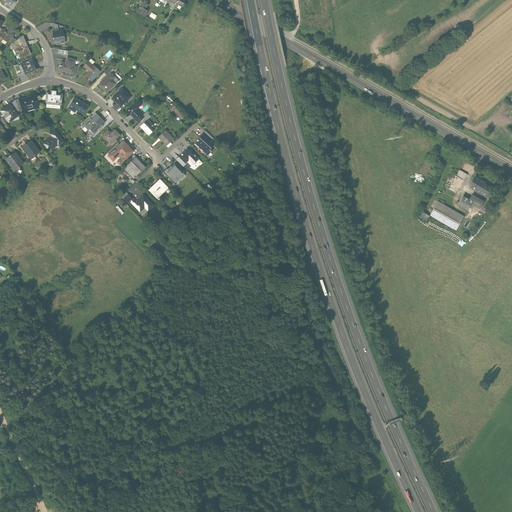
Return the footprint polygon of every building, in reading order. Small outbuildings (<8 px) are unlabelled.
[(142,1),(139,7),(145,10),(148,5),(142,1)] [(146,11),(145,10),(139,7),(136,12),(143,16),(146,11)] [(7,25),(0,36),(8,41),(11,37),(12,37),(13,35),(12,34),(15,29),(7,25)] [(52,33),(54,43),(60,42),(60,43),(65,42),(62,29),(55,30),(55,32),(52,33)] [(11,44),(10,45),(12,50),(13,50),(15,55),(17,55),(19,59),(30,54),(23,36),(16,40),(11,44)] [(61,62),(58,70),(73,75),(76,67),(73,66),(75,60),(67,57),(65,63),(61,62)] [(31,60),(21,64),(25,74),(36,70),(31,60)] [(84,75),(91,81),(100,72),(92,64),(88,61),(83,66),(88,71),(84,75)] [(25,75),(25,74),(21,64),(10,69),(14,80),(25,75)] [(104,73),(107,75),(110,72),(114,68),(111,65),(104,73)] [(98,85),(106,93),(118,80),(110,72),(107,75),(100,82),(98,85)] [(112,98),(120,107),(122,105),(126,101),(130,97),(122,88),(112,98)] [(49,93),(46,93),(46,94),(45,101),(45,105),(62,105),(62,99),(62,94),(57,94),(57,91),(49,91),(49,93)] [(40,108),(35,92),(29,94),(30,96),(19,99),(22,111),(23,112),(35,108),(35,109),(40,108)] [(74,98),(68,109),(74,113),(76,110),(83,114),(88,106),(74,98)] [(14,101),(19,110),(20,112),(22,111),(19,99),(14,101)] [(138,123),(144,117),(142,115),(136,109),(141,104),(142,103),(138,99),(125,111),(129,115),(130,114),(138,123)] [(16,112),(19,110),(14,101),(10,104),(16,112)] [(10,104),(0,110),(0,111),(8,123),(18,116),(16,112),(10,104)] [(170,108),(176,114),(179,111),(174,105),(170,108)] [(86,131),(88,129),(100,118),(95,113),(91,117),(90,116),(89,118),(81,126),(83,128),(82,130),(85,132),(86,131)] [(105,123),(100,118),(88,129),(93,134),(100,128),(100,129),(102,127),(102,126),(105,123)] [(141,127),(149,135),(155,129),(147,121),(141,127)] [(52,137),(43,144),(48,151),(51,148),(52,150),(63,142),(55,130),(50,134),(52,137)] [(107,130),(102,136),(110,145),(120,135),(115,130),(111,134),(107,130)] [(166,146),(173,139),(165,131),(158,137),(166,146)] [(203,134),(194,143),(206,154),(209,151),(211,152),(212,151),(210,150),(216,143),(213,140),(211,142),(203,134)] [(31,141),(22,148),(30,159),(40,152),(31,141)] [(134,152),(123,141),(107,156),(113,161),(119,155),(122,157),(117,163),(119,165),(134,152)] [(182,154),(187,149),(182,144),(177,149),(182,154)] [(187,149),(179,157),(185,163),(188,160),(193,165),(198,160),(187,149)] [(23,164),(15,152),(5,159),(14,172),(19,169),(18,167),(23,164)] [(124,169),(133,179),(136,177),(137,175),(145,167),(135,157),(131,161),(124,169)] [(166,168),(163,172),(174,183),(184,174),(174,164),(168,170),(166,168)] [(459,170),(456,176),(464,180),(467,175),(459,170)] [(485,183),(475,177),(472,183),(473,183),(471,187),(488,197),(491,193),(489,192),(492,188),(484,184),(485,183)] [(160,179),(148,190),(157,199),(168,188),(160,179)] [(136,201),(133,198),(131,200),(134,203),(132,204),(140,213),(145,208),(148,211),(154,206),(143,195),(136,201)] [(469,200),(462,196),(458,204),(468,210),(471,204),(480,209),(484,202),(472,195),(469,200)] [(464,217),(438,202),(430,215),(456,230),(464,217)] [(430,216),(421,211),(418,216),(426,222),(430,216)]
